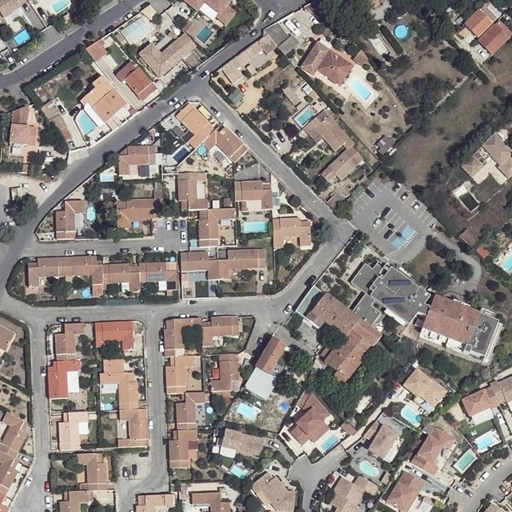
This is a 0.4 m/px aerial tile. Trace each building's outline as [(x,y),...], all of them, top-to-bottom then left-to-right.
[(0,0),(0,13),(4,19),(21,8),(19,5),(26,0),(0,0)] [(183,0),(182,2),(196,13),(203,3),(218,14),(216,18),(225,25),(227,22),(234,13),(225,6),(229,1),(227,0),(183,0)] [(318,0),(315,0),(303,7),(312,18),(324,12),(322,8),(318,0)] [(324,12),(312,18),(331,20),(354,10),(350,5),(347,0),(333,0),(334,2),(322,8),(324,12)] [(318,0),(322,8),(334,2),(333,0),(318,0)] [(382,4),(379,0),(369,0),(357,6),(363,12),(382,4)] [(486,8),(482,12),(492,22),(496,19),(486,8)] [(492,22),(482,12),(480,10),(466,24),(478,35),(492,22)] [(285,16),(276,20),(288,36),(296,30),(285,16)] [(248,44),(255,53),(261,49),(265,54),(288,36),(276,20),(261,29),(257,37),(248,44)] [(499,22),(495,25),(506,38),(510,35),(499,22)] [(452,23),(450,24),(457,31),(458,29),(452,23)] [(506,38),(495,25),(479,41),(491,54),(507,39),(506,38)] [(117,33),(113,36),(115,38),(119,42),(123,39),(118,32),(117,33)] [(172,32),(168,35),(173,41),(177,38),(172,32)] [(196,46),(185,34),(178,40),(180,43),(175,47),(173,45),(161,55),(152,44),(139,55),(159,78),(196,46)] [(105,35),(90,45),(91,47),(108,37),(105,35)] [(335,83),(348,63),(317,43),(300,69),(313,78),(317,71),(335,83)] [(248,44),(220,67),(226,75),(255,53),(248,44)] [(93,60),(96,64),(103,59),(91,47),(85,50),(93,60)] [(348,63),(335,83),(339,86),(352,66),(348,63)] [(146,107),(161,97),(136,69),(120,83),(126,89),(128,87),(146,107)] [(89,107),(94,113),(105,125),(122,111),(125,113),(128,110),(101,78),(91,87),(96,92),(81,105),(86,109),(89,107)] [(287,85),(286,85),(281,89),(291,103),(298,97),(290,88),(287,85)] [(58,96),(48,103),(57,115),(67,108),(58,96)] [(48,103),(40,110),(57,132),(62,140),(70,151),(80,150),(82,150),(65,126),(57,115),(48,103)] [(202,128),(208,123),(209,121),(206,119),(190,103),(176,116),(191,130),(195,135),(188,142),(194,148),(195,149),(200,142),(209,134),(202,128)] [(29,107),(13,112),(10,144),(35,146),(37,128),(27,127),(29,107)] [(91,116),(94,113),(89,107),(86,109),(91,116)] [(329,176),(337,170),(341,175),(360,159),(350,148),(354,145),(321,107),(302,126),(310,134),(316,129),(336,151),(344,145),(348,149),(331,163),(324,170),(329,176)] [(214,129),(208,123),(202,128),(209,134),(211,132),(214,129)] [(91,143),(94,146),(119,127),(117,124),(111,128),(91,143)] [(217,125),(215,128),(222,135),(225,132),(217,125)] [(211,132),(209,134),(200,142),(207,150),(214,143),(234,163),(237,160),(248,150),(228,129),(226,131),(225,132),(222,135),(215,128),(214,129),(211,132)] [(195,135),(191,130),(182,140),(192,150),(194,148),(188,142),(195,135)] [(494,135),(501,142),(503,140),(496,133),(494,135)] [(491,155),(501,166),(511,177),(511,175),(511,159),(509,156),(511,153),(501,142),(494,135),(461,167),(470,176),(482,165),(477,160),(481,157),(485,161),(491,155)] [(380,152),(393,140),(389,136),(386,140),(383,137),(374,146),(380,152)] [(157,166),(157,164),(157,148),(129,149),(129,157),(119,158),(120,177),(130,176),(130,168),(154,166),(157,166)] [(484,167),(482,165),(470,176),(472,178),(484,167)] [(511,177),(501,166),(498,168),(509,179),(511,177)] [(178,171),(179,199),(188,199),(188,209),(199,208),(208,208),(208,197),(197,198),(196,171),(178,171)] [(337,188),(341,180),(333,176),(329,184),(337,188)] [(272,209),(271,190),(262,190),(262,185),(262,181),(246,182),(234,182),(235,200),(241,200),(242,210),(256,210),(272,209)] [(156,200),(164,200),(164,189),(156,190),(156,200)] [(22,200),(22,190),(11,190),(12,200),(22,200)] [(325,200),(334,209),(343,200),(335,191),(325,200)] [(223,207),(232,206),(231,198),(222,198),(223,207)] [(188,199),(179,199),(180,209),(188,209),(188,199)] [(126,210),(116,211),(117,231),(127,231),(127,221),(153,219),(153,217),(165,216),(164,200),(156,200),(126,201),(126,210)] [(116,202),(116,211),(126,210),(126,201),(116,202)] [(75,239),(74,212),(84,212),(83,202),(65,202),(65,213),(55,214),(56,241),(75,239)] [(235,205),(232,206),(223,207),(208,208),(209,218),(199,218),(200,246),(218,244),(216,217),(236,217),(236,209),(236,205),(235,205)] [(199,208),(199,218),(209,218),(208,208),(199,208)] [(300,225),(300,219),(300,218),(273,218),(273,237),(284,237),(300,236),(301,245),(310,243),(309,225),(300,225)] [(467,229),(465,231),(477,241),(478,239),(467,229)] [(465,231),(459,238),(463,242),(470,248),(477,241),(465,231)] [(284,237),(273,237),(274,246),(284,246),(284,237)] [(480,246),(475,252),(483,260),(489,253),(480,246)] [(218,260),(226,259),(226,249),(218,250),(218,260)] [(218,260),(219,279),(230,279),(230,269),(255,267),(264,267),(262,250),(249,250),(229,251),(230,259),(226,259),(218,260)] [(209,281),(219,279),(218,260),(209,260),(209,253),(181,254),(182,272),(208,271),(209,281)] [(93,286),(103,285),(102,267),(94,267),(93,261),(93,258),(64,259),(65,277),(93,276),(93,286)] [(39,279),(65,277),(64,259),(37,261),(38,270),(27,271),(29,289),(40,288),(39,279)] [(139,274),(140,283),(167,282),(167,290),(178,290),(176,270),(166,271),(166,267),(166,263),(139,263),(139,268),(139,274)] [(379,313),(369,305),(374,300),(407,325),(416,313),(425,317),(421,328),(464,346),(462,352),(467,354),(468,352),(483,358),(497,322),(479,314),(479,312),(433,295),(429,307),(423,305),(428,297),(390,267),(386,271),(376,263),(371,269),(365,263),(350,282),(365,293),(349,314),(312,286),(295,311),(318,328),(324,321),(345,338),(342,341),(337,347),(329,357),(324,363),(335,372),(331,377),(342,386),(373,347),(372,346),(381,335),(369,327),(379,313)] [(102,267),(103,285),(129,284),(130,293),(141,292),(140,283),(139,274),(131,274),(130,268),(130,265),(102,267)] [(174,357),(184,356),(183,329),(193,328),(202,328),(203,347),(213,347),(213,337),(239,336),(239,327),(243,327),(242,321),(239,320),(239,317),(211,319),(211,324),(202,324),(201,319),(193,319),(173,320),(173,329),(170,329),(165,330),(166,357),(171,357),(174,357)] [(133,322),(96,324),(96,342),(124,342),(124,350),(135,350),(133,322)] [(0,324),(0,336),(12,342),(16,333),(0,324)] [(56,335),(57,363),(75,362),(75,335),(83,334),(83,324),(64,325),(65,335),(56,335)] [(0,348),(7,352),(12,342),(0,336),(0,348)] [(272,340),(256,367),(268,374),(284,347),(272,340)] [(324,353),(329,357),(337,347),(332,343),(324,353)] [(268,374),(277,379),(293,352),(284,347),(268,374)] [(240,355),(220,356),(221,382),(212,383),(212,393),(231,392),(231,390),(238,391),(238,381),(241,382),(240,355)] [(194,356),(184,356),(174,357),(174,366),(171,366),(166,366),(167,394),(183,394),(186,393),(185,366),(194,366),(194,356)] [(104,361),(105,374),(121,374),(121,360),(104,361)] [(68,399),(68,392),(67,372),(76,372),(75,362),(57,363),(57,373),(53,373),(48,373),(49,401),(68,399)] [(268,374),(256,367),(244,387),(268,400),(279,380),(277,379),(268,374)] [(415,370),(403,385),(418,397),(420,395),(434,407),(445,393),(431,381),(430,382),(415,370)] [(67,372),(68,392),(76,392),(76,372),(67,372)] [(135,385),(131,385),(125,384),(125,374),(121,374),(105,374),(99,375),(100,385),(118,384),(119,413),(137,412),(135,385)] [(490,384),(491,387),(499,405),(506,402),(506,403),(511,400),(511,376),(498,383),(497,381),(490,384)] [(491,387),(462,401),(469,417),(491,407),(492,409),(500,405),(499,405),(491,387)] [(204,393),(186,393),(186,400),(186,404),(177,405),(178,432),(197,431),(196,405),(205,405),(204,393)] [(329,414),(310,394),(303,409),(307,413),(296,424),(298,425),(291,432),(302,445),(310,437),(308,435),(323,421),(322,420),(329,414)] [(138,421),(137,412),(119,413),(119,422),(129,422),(130,448),(148,447),(146,420),(138,421)] [(0,448),(0,450),(16,459),(29,436),(24,434),(21,432),(26,423),(9,414),(3,423),(11,428),(0,448)] [(70,424),(66,424),(60,425),(60,452),(80,451),(78,423),(87,423),(87,414),(70,414),(70,424)] [(352,415),(346,420),(356,431),(362,425),(352,415)] [(351,436),(356,431),(346,420),(341,425),(351,436)] [(328,427),(323,421),(308,435),(310,437),(314,441),(328,427)] [(376,422),(364,436),(374,442),(370,449),(384,457),(397,435),(376,422)] [(21,432),(24,434),(29,425),(26,423),(21,432)] [(417,455),(411,464),(433,477),(439,468),(436,467),(432,465),(435,459),(443,446),(449,436),(437,429),(431,438),(429,437),(418,455),(417,455)] [(240,434),(225,430),(221,447),(235,450),(260,456),(264,439),(245,435),(245,437),(240,436),(240,434)] [(197,442),(197,431),(178,432),(178,441),(175,441),(168,441),(170,468),(189,468),(188,442),(197,442)] [(455,440),(449,436),(443,446),(449,449),(455,440)] [(235,450),(221,447),(219,455),(234,458),(235,450)] [(12,468),(16,459),(0,450),(0,462),(3,464),(0,469),(0,492),(6,496),(20,472),(16,470),(12,468)] [(87,492),(95,492),(106,491),(105,464),(100,464),(95,465),(95,457),(95,455),(76,456),(76,466),(86,466),(87,483),(87,492)] [(20,462),(16,459),(12,468),(16,470),(20,462)] [(270,472),(253,485),(258,492),(261,489),(273,503),(278,510),(295,511),(297,492),(289,491),(285,486),(282,482),(277,476),(275,478),(270,472)] [(406,472),(388,502),(404,511),(414,493),(411,491),(414,487),(420,491),(425,483),(406,472)] [(336,494),(330,504),(337,508),(334,511),(355,511),(358,507),(355,505),(364,491),(372,496),(377,487),(359,476),(353,485),(341,478),(336,486),(339,488),(336,494)] [(414,493),(404,511),(408,511),(420,491),(414,487),(411,491),(414,493)] [(258,492),(256,493),(267,508),(273,503),(261,489),(258,492)] [(6,496),(0,492),(0,511),(9,511),(11,509),(3,505),(6,496)] [(60,511),(79,511),(79,503),(95,502),(95,492),(87,492),(83,492),(68,493),(69,502),(64,503),(60,503),(60,511)] [(210,511),(229,511),(229,504),(221,504),(221,495),(192,495),(192,505),(210,505),(210,511)] [(154,511),(154,508),(165,507),(164,496),(139,498),(139,507),(136,508),(136,511),(154,511)] [(164,496),(165,507),(173,507),(172,496),(164,496)]
